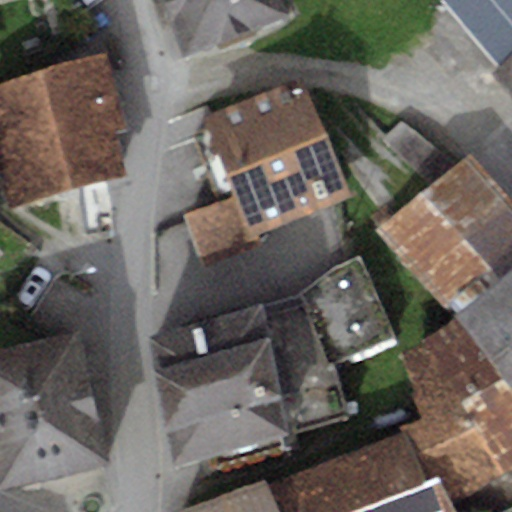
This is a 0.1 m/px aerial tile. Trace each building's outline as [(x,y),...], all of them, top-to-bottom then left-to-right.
[(293,0),(164,0),(188,65),(302,24),(293,0)] [(111,66),(0,98),(0,215),(2,222),(118,188),(132,139),(111,66)] [(511,70),(496,84),(511,103),(511,70)] [(311,95),(209,131),(247,239),(350,203),(311,95)] [(511,223),(472,168),(389,229),(456,321),(511,279),(511,223)] [(364,247),(295,277),(341,382),(410,352),(364,247)] [(511,288),(469,320),(511,378),(511,288)] [(511,378),(469,320),(403,361),(446,454),(465,443),(484,491),(511,476),(511,378)] [(272,325),(159,351),(187,470),(300,444),(272,325)] [(85,341),(0,359),(0,476),(4,497),(113,474),(85,341)] [(454,511),(421,439),(278,487),(286,511),(454,511)] [(286,511),(278,487),(199,511),(286,511)]
